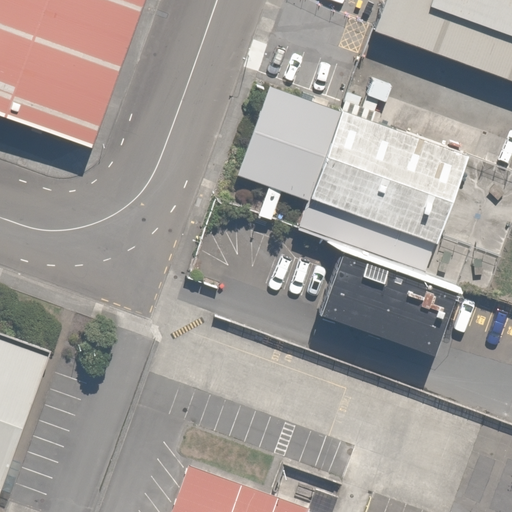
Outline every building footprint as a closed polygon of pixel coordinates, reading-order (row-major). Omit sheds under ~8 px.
[(0,0),(0,109),(70,134),(118,0),(0,0)] [(511,0),(383,0),(374,28),(511,75),(511,0)] [(511,219),(511,164),(268,81),(237,172),(304,195),(293,226),(487,292),(511,219)] [(511,303),(507,302),(501,321),(511,324),(511,303)] [(0,431),(30,345),(0,335),(0,431)] [(167,511),(330,511),(299,501),(186,461),(167,511)]
